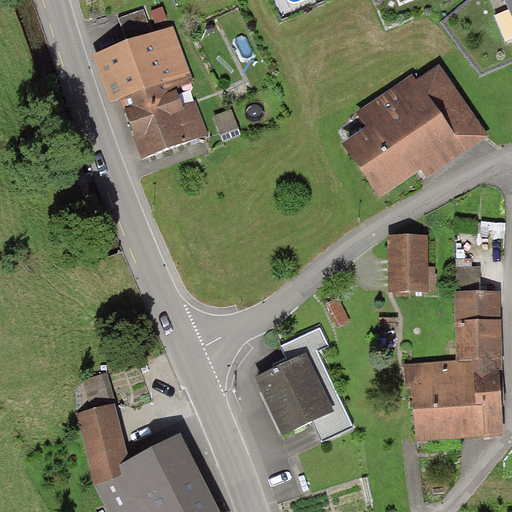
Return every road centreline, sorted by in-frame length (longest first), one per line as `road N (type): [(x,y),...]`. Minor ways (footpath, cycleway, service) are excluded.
road 1 (tertiary): [(55,0),(87,106),(190,353)]
road 2 (unclassified): [(190,353),(268,314),(385,224),(508,161)]
road 3 (residential): [(452,511),(509,430),(508,161)]
road 4 (tertiary): [(190,353),(251,511)]
